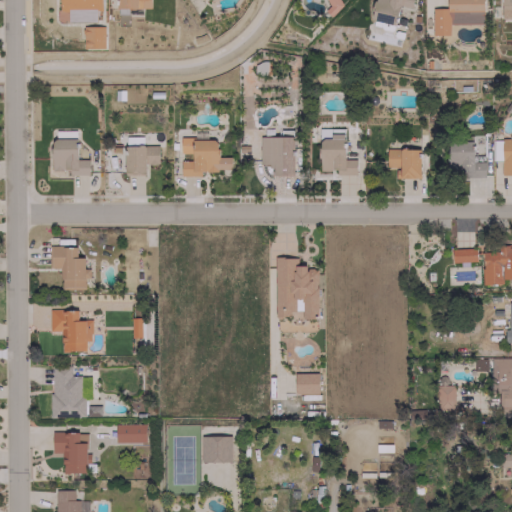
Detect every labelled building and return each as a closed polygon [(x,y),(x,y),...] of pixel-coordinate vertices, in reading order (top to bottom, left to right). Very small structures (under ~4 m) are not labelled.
[(59,0),(60,11),(68,11),(68,22),(95,21),(95,10),(101,10),(100,0),(59,0)] [(149,8),(149,0),(117,0),(117,13),(127,13),(128,8),(149,8)] [(395,24),(397,6),(411,7),(411,0),(374,0),(372,21),(395,24)] [(431,8),(431,35),(449,34),(448,24),(483,24),(482,0),(445,0),(446,8),(431,8)] [(511,0),(500,0),(500,18),(511,18),(511,0)] [(103,26),(83,26),(83,49),(104,49),(103,26)] [(355,174),(355,159),(344,159),(343,128),(318,128),(318,170),(335,170),(336,174),(355,174)] [(292,136),(258,137),(259,164),(270,164),(270,174),(293,174),(292,136)] [(87,159),(76,159),(76,138),(51,139),(51,170),(69,170),(69,174),(88,174),(87,159)] [(180,176),(200,176),(200,170),(229,170),(229,156),(217,157),(217,138),(179,139),(179,153),(191,153),(191,160),(180,160),(180,176)] [(511,138),(492,138),(492,160),(500,160),(500,175),(511,174),(511,138)] [(448,175),(484,174),(483,155),(473,156),(472,140),(446,141),(448,175)] [(157,145),(124,145),(124,174),(145,174),(144,164),(157,164),(157,145)] [(419,149),(385,148),(385,166),(399,167),(398,177),(418,178),(419,149)] [(481,252),(482,284),(501,283),(501,278),(511,277),(511,245),(498,246),(498,252),(481,252)] [(84,257),(76,257),(76,246),(50,246),(50,267),(60,267),(60,288),(83,289),(84,257)] [(475,248),(450,248),(451,262),(475,261),(475,248)] [(317,318),(317,269),(304,269),(304,265),(296,265),(296,257),(274,257),(274,316),(289,316),(289,310),(301,310),(301,318),(317,318)] [(85,350),(84,340),(91,340),(90,320),(76,320),(76,309),(48,310),(49,330),(60,330),(60,351),(85,350)] [(511,357),(490,358),(490,391),(499,391),(499,411),(511,410),(511,357)] [(50,417),(100,416),(100,405),(86,405),(86,397),(80,397),(80,376),(70,376),(70,367),(50,368),(50,417)] [(294,394),(317,393),(317,373),(294,373),(294,394)] [(453,409),(453,385),(435,386),(435,409),(453,409)] [(144,424),(114,423),(114,441),(144,442),(144,424)] [(86,472),(85,432),(51,432),(51,452),(61,452),(61,473),(86,472)] [(230,461),(230,435),(200,435),(200,462),(230,461)] [(511,452),(499,453),(499,467),(509,467),(510,501),(511,500),(511,452)] [(73,490),(53,490),(53,511),(87,511),(87,500),(73,500),(73,490)]
